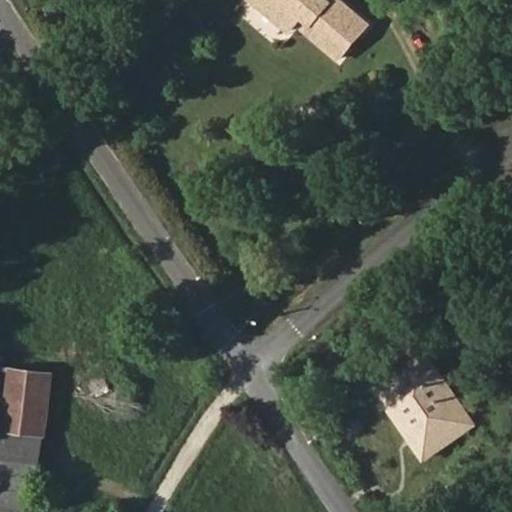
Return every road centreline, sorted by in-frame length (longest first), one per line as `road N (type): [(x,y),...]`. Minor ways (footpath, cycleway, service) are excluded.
road 1 (tertiary): [(256,366),(3,0)]
road 2 (unclassified): [(256,366),(511,148)]
road 3 (track): [(256,366),(162,490),(159,511)]
road 4 (tertiary): [(355,511),(256,366)]
